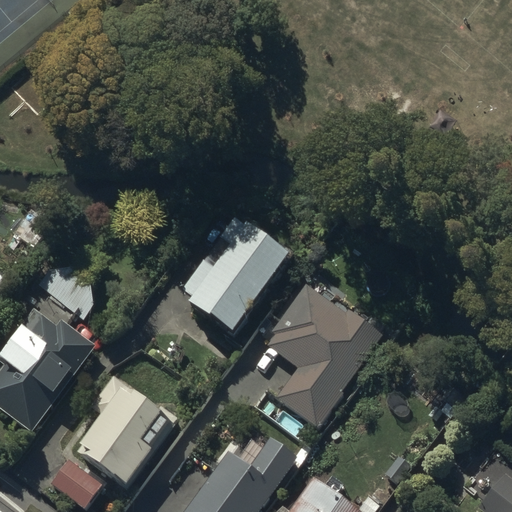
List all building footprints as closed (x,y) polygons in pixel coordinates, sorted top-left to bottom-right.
[(238,217),(182,295),(191,301),(188,305),(234,338),(292,257),(238,217)] [(61,257),(38,288),(84,323),(107,292),(61,257)] [(275,402),(319,432),(390,329),(317,279),(307,294),(302,290),(271,335),(275,338),(267,350),(297,370),(275,402)] [(0,411),(31,435),(97,348),(62,322),(57,330),(44,320),(32,337),(22,329),(0,358),(0,363),(5,368),(0,374),(0,411)] [(142,446),(163,418),(128,393),(130,391),(114,379),(90,410),(102,419),(79,450),(89,456),(85,461),(126,491),(153,455),(142,446)] [(230,454),(185,511),(261,511),(298,464),(272,444),(252,470),(230,454)] [(69,462),(51,487),(85,511),(103,487),(69,462)] [(511,511),(511,488),(500,480),(476,511),(477,511),(511,511)] [(354,511),(314,483),(293,511),(354,511)]
